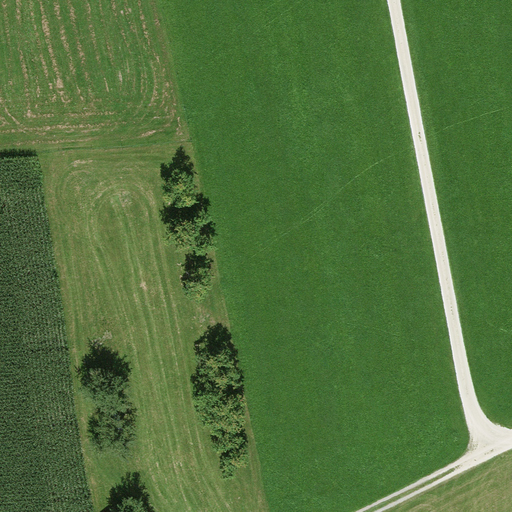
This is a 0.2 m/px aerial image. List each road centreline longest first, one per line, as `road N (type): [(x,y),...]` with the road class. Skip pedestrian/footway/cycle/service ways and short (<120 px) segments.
road 1 (track): [(486,432),(399,0)]
road 2 (track): [(303,511),(511,420)]
